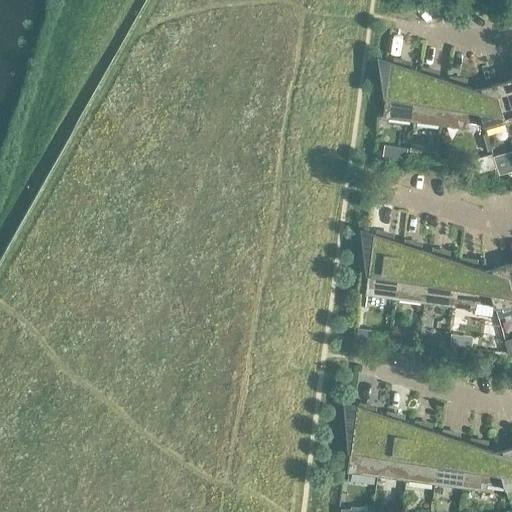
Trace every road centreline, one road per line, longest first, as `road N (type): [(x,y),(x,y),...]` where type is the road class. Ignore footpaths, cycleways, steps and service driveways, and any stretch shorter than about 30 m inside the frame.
road 1 (residential): [(511,406),(367,366)]
road 2 (residential): [(511,225),(380,194)]
